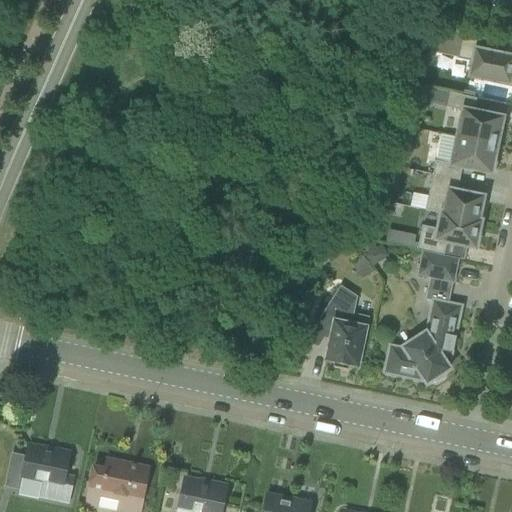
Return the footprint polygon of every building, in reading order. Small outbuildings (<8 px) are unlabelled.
[(437,30),(432,50),(457,55),(456,59),(471,62),(468,78),(508,87),(511,75),(511,74),(511,58),(498,56),(501,43),(488,40),(461,35),(437,30)] [(461,112),(455,139),(498,148),(500,135),(499,133),(502,119),(472,113),(475,100),(474,100),(462,97),(449,94),(446,109),(461,112)] [(498,148),(455,139),(440,136),(435,162),(432,176),(458,181),(460,169),(490,175),(493,162),(495,160),(498,148)] [(479,213),(482,212),(484,203),(482,200),(482,199),(455,193),(458,181),(432,176),(424,212),(440,215),(477,223),(479,213)] [(422,253),(442,257),(445,244),(474,250),(477,238),(479,237),(481,227),(479,225),(480,223),(440,215),(436,230),(421,227),(417,246),(416,251),(422,253)] [(398,234),(395,247),(416,251),(417,246),(413,245),(414,238),(398,234)] [(442,257),(422,253),(417,277),(452,284),(457,261),(442,258),(442,257)] [(331,334),(325,362),(333,364),(332,368),(346,371),(347,367),(356,369),(364,330),(363,329),(365,320),(352,317),(356,298),(339,287),(316,324),(331,334)] [(443,352),(451,353),(454,339),(453,339),(460,308),(432,303),(425,336),(424,334),(401,349),(402,351),(389,348),(383,374),(423,383),(425,386),(431,382),(432,384),(435,384),(443,379),(444,376),(443,375),(448,371),(441,360),(443,352)] [(11,456),(7,474),(22,477),(28,478),(44,482),(40,498),(65,504),(71,477),(64,476),(65,474),(68,456),(27,447),(25,459),(11,456)] [(138,511),(140,505),(147,470),(134,468),(134,467),(131,466),(131,467),(106,462),(104,472),(92,469),(87,494),(84,507),(85,507),(98,510),(100,497),(119,501),(116,511),(138,511)] [(220,511),(225,487),(209,483),(208,485),(184,480),(180,500),(177,511),(220,511)] [(261,511),(308,511),(310,505),(265,495),(261,511)]
